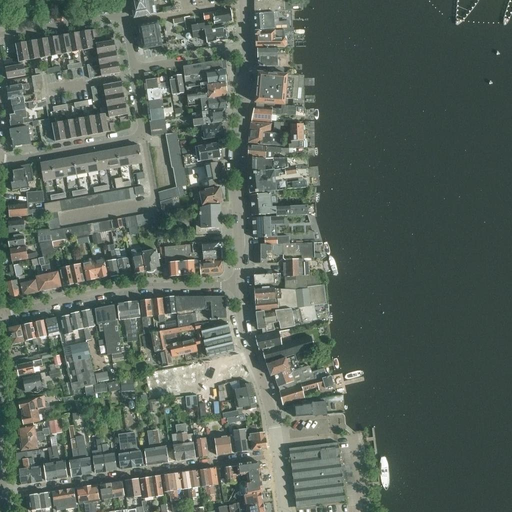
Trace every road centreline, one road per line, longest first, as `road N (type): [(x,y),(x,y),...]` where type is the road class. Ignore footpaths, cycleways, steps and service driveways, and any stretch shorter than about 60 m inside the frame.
road 1 (tertiary): [(240,285),(244,0)]
road 2 (unclassified): [(6,494),(279,454)]
road 3 (residential): [(0,314),(139,285),(240,285)]
road 4 (residential): [(134,68),(138,136),(0,159)]
road 5 (tertiary): [(279,454),(243,333),(240,285)]
road 6 (residential): [(0,37),(112,16),(127,23)]
